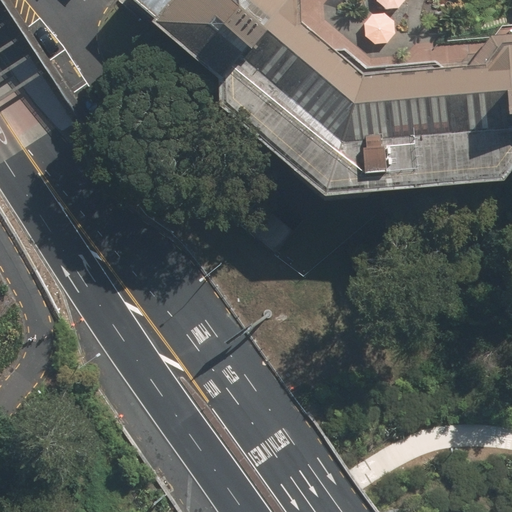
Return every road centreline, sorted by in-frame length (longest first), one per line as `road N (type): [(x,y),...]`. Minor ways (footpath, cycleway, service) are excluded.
road 1 (secondary): [(0,72),(102,221),(327,511)]
road 2 (secondary): [(242,511),(0,157)]
